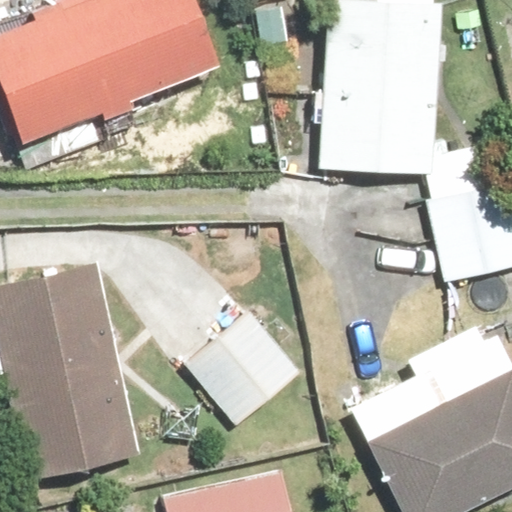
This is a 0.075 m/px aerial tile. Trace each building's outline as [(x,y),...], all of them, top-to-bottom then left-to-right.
[(50,0),(0,19),(0,84),(20,138),(217,63),(192,0),(50,0)] [(244,0),(252,45),(282,40),(275,0),(244,0)] [(431,171),(438,0),(325,0),(318,165),(431,171)] [(137,455),(95,257),(0,276),(0,386),(20,480),(137,455)] [(243,305),(175,358),(229,427),(296,374),(243,305)] [(511,369),(365,438),(399,511),(463,511),(511,489),(511,369)] [(282,511),(273,470),(156,496),(159,511),(282,511)]
